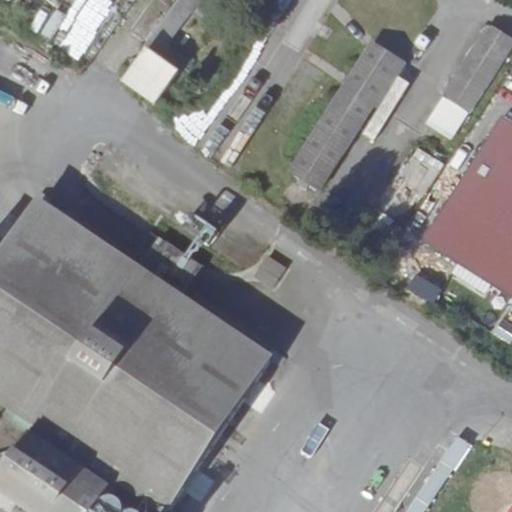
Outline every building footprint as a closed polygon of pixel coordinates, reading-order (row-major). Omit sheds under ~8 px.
[(92,0),(97,26),(110,23),(106,0),(92,0)] [(224,12),(207,0),(178,0),(144,47),(148,50),(125,81),(157,104),(188,61),(168,47),(194,11),(214,25),(224,12)] [(443,96),(470,113),(511,45),(511,39),(487,24),(443,96)] [(301,177),(297,183),(307,189),(311,183),(321,190),(402,62),(372,43),(291,170),(301,177)] [(511,121),(503,115),(424,242),(511,298),(511,121)] [(399,219),(444,164),(422,146),(376,200),(399,219)] [(130,265),(38,203),(0,260),(0,490),(32,511),(96,511),(121,476),(171,509),(272,360),(181,299),(130,265)] [(202,266),(152,233),(130,265),(181,299),(202,266)] [(406,511),(424,511),(466,451),(453,442),(406,511)] [(504,480),(511,463),(511,449),(507,447),(493,474),(504,480)]
